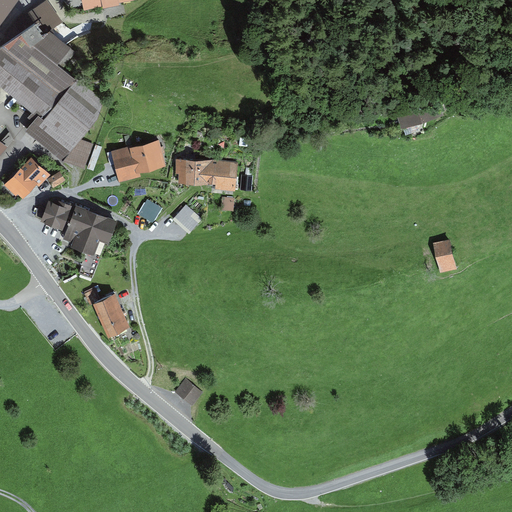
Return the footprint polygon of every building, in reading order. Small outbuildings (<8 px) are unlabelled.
[(0,0),(0,26),(18,0),(0,0)] [(95,142),(81,137),(108,104),(17,32),(0,52),(0,82),(40,114),(28,129),(64,158),(87,166),(95,142)] [(398,111),(404,128),(445,114),(439,97),(398,111)] [(3,141),(0,139),(0,158),(16,140),(12,132),(3,141)] [(166,163),(160,139),(114,151),(120,174),(166,163)] [(47,172),(33,158),(9,183),(23,197),(47,172)] [(178,181),(214,182),(218,182),(218,188),(238,190),(241,162),(221,159),(214,159),(179,158),(178,181)] [(53,183),(66,178),(63,169),(50,174),(53,183)] [(234,205),(235,199),(225,197),(224,203),(234,205)] [(61,199),(60,203),(51,199),(43,218),(69,229),(66,236),(75,239),(73,244),(95,253),(102,238),(109,241),(118,219),(78,203),(77,205),(61,199)] [(159,214),(142,203),(134,216),(151,227),(159,214)] [(173,218),(190,232),(203,218),(187,203),(173,218)] [(452,238),(435,242),(442,272),(459,268),(452,238)] [(117,292),(95,302),(109,334),(131,324),(117,292)] [(204,393),(189,379),(180,390),(195,403),(204,393)]
